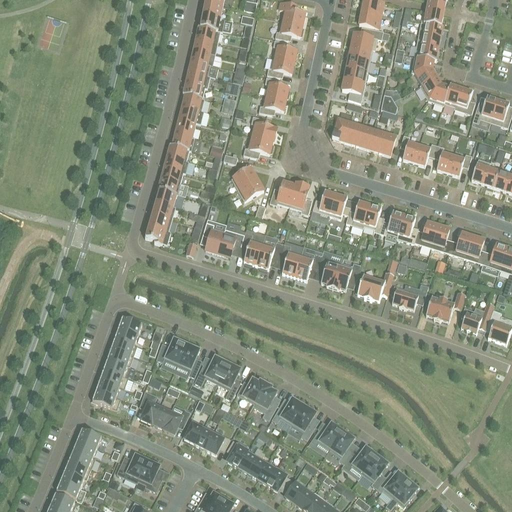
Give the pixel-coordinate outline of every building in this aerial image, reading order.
[(223,9),(224,10),(225,5),(227,6),(227,0),(210,0),(209,6),(223,9)] [(364,2),(361,14),(381,18),(384,5),(380,4),(380,0),(363,0),(363,2),(364,2)] [(427,9),(444,13),(446,0),(425,0),(425,2),(428,3),(427,9)] [(246,4),(244,14),(255,16),(257,6),(246,4)] [(203,18),(220,21),(223,9),(209,6),(205,6),(203,18)] [(286,13),(284,25),(302,29),(305,17),(294,15),(295,9),(281,6),(280,12),(286,13)] [(444,13),(427,9),(426,15),(425,16),(423,16),(421,26),(426,27),(441,30),(441,29),(443,18),(444,13)] [(409,23),(412,12),(405,11),(403,22),(409,23)] [(381,18),(361,14),(359,28),(379,32),(381,18)] [(220,35),(222,36),(225,22),(220,21),(203,18),(200,30),(220,35)] [(284,25),(281,24),(279,35),(277,35),(275,41),(288,44),(289,38),(300,40),(300,39),(302,39),(304,32),(302,31),(302,29),(284,25)] [(424,38),(441,41),(443,30),(441,29),(441,30),(426,27),(424,38)] [(220,35),(200,30),(198,30),(196,41),(218,46),(220,35)] [(373,53),(372,53),(375,54),(377,42),(354,37),(352,48),(373,53)] [(419,37),(417,48),(439,52),(441,41),(424,38),(419,37)] [(250,40),(245,40),(245,42),(243,41),(241,50),(247,51),(250,40)] [(196,41),(193,52),(215,58),(218,46),(196,41)] [(278,51),(275,62),(294,66),(297,55),(286,52),(287,46),(275,44),(273,50),(278,51)] [(372,53),(373,53),(352,48),(349,59),(370,64),(372,53)] [(439,52),(417,48),(415,59),(437,64),(439,52)] [(245,64),(247,52),(241,51),(238,62),(245,64)] [(215,58),(193,52),(190,64),(210,68),(212,69),(215,58)] [(403,57),(396,56),(394,64),(401,66),(403,57)] [(370,64),(349,59),(347,71),(368,75),(370,64)] [(414,75),(433,72),(434,64),(436,64),(437,64),(415,59),(415,60),(414,60),(411,75),(414,75)] [(294,66),(275,62),(273,73),(268,72),(267,78),(280,81),(281,75),(291,78),(294,66)] [(210,68),(190,64),(188,75),(210,80),(208,79),(210,68)] [(237,66),(235,75),(245,77),(247,69),(237,66)] [(363,86),(365,87),(368,75),(347,71),(344,82),(363,86)] [(422,89),(437,79),(433,72),(414,75),(421,88),(422,89)] [(188,75),(185,86),(207,91),(210,80),(188,75)] [(245,77),(235,75),(233,85),(242,88),(245,77)] [(422,89),(420,90),(428,104),(442,87),(437,79),(422,89)] [(267,88),(265,99),(267,99),(286,103),(286,101),(288,101),(290,94),(288,93),(289,92),(278,89),(279,84),(267,81),(265,87),(267,88)] [(344,82),(342,93),(361,97),(363,86),(344,82)] [(185,86),(183,97),(185,98),(202,102),(205,91),(207,91),(185,86)] [(237,98),(239,87),(233,86),(231,97),(237,98)] [(442,87),(428,104),(443,109),(451,88),(450,87),(449,89),(442,87)] [(454,113),(461,91),(451,88),(443,109),(444,109),(445,107),(455,111),(454,113)] [(461,91),(454,113),(471,118),(475,106),(470,104),(473,95),(461,91)] [(185,98),(182,109),(204,115),(204,114),(201,114),(204,102),(202,102),(185,98)] [(384,98),(381,113),(394,105),(391,99),(384,98)] [(286,103),(267,99),(265,111),(260,109),(259,115),(271,118),(273,112),(283,115),(286,103)] [(480,123),(491,126),(498,104),(487,100),(483,110),(478,108),(472,125),(479,127),(480,123)] [(509,107),(498,104),(491,126),(508,132),(511,119),(506,117),(509,107)] [(397,110),(394,105),(381,113),(395,117),(397,110)] [(204,115),(182,109),(179,121),(179,120),(178,123),(196,127),(196,126),(201,127),(204,115)] [(237,113),(235,120),(242,122),(244,115),(237,113)] [(420,114),(415,120),(424,123),(426,116),(420,114)] [(252,141),(271,146),(275,134),(264,131),(265,125),(252,121),(250,128),(255,129),(252,141)] [(344,145),(350,126),(338,122),(332,142),(344,145)] [(175,137),(194,142),(194,141),(192,141),(196,127),(178,123),(177,125),(178,125),(175,137)] [(350,126),(344,145),(355,149),(361,129),(350,126)] [(355,149),(359,150),(367,152),(373,133),(361,129),(355,149)] [(378,156),(384,136),(373,133),(367,152),(378,156)] [(384,136),(378,156),(390,159),(396,140),(384,136)] [(170,148),(190,154),(191,154),(194,142),(175,137),(172,148),(170,148)] [(496,147),(503,150),(507,139),(501,137),(499,141),(498,141),(496,147)] [(414,166),(420,146),(409,143),(410,140),(404,139),(400,151),(406,153),(402,163),(414,166)] [(271,146),(252,141),(249,154),(244,153),(242,159),(256,162),(257,156),(268,159),(271,146)] [(414,166),(415,167),(425,170),(428,160),(434,161),(438,149),(432,147),(431,149),(420,146),(414,166)] [(170,148),(167,159),(189,165),(186,164),(189,153),(190,154),(170,148)] [(223,152),(212,149),(210,157),(221,160),(223,152)] [(436,173),(447,177),(448,177),(454,156),(443,153),(444,151),(438,149),(434,161),(440,163),(436,173)] [(454,156),(448,177),(459,180),(462,170),(468,172),(472,159),(466,157),(465,160),(454,156)] [(237,166),(238,160),(225,157),(224,163),(237,166)] [(164,170),(186,176),(189,165),(167,159),(164,170)] [(488,168),(489,168),(490,166),(478,162),(471,184),(482,187),(488,168)] [(493,191),(499,172),(489,168),(488,168),(482,187),(493,191)] [(161,181),(180,186),(183,176),(185,176),(186,176),(164,170),(161,181)] [(238,194),(239,193),(258,182),(251,171),(231,182),(238,194)] [(493,191),(504,194),(510,175),(499,172),(493,191)] [(161,181),(158,192),(177,197),(180,186),(161,181)] [(239,193),(238,194),(244,205),(264,194),(258,182),(239,193)] [(290,209),(296,189),(284,186),(280,197),(274,195),(270,208),(277,210),(278,205),(290,209)] [(207,194),(215,196),(217,190),(210,188),(207,194)] [(296,189),(290,209),(303,212),(301,217),(308,219),(311,206),(305,204),(309,193),(296,189)] [(175,211),(176,210),(173,209),(177,198),(177,197),(158,192),(158,193),(160,193),(156,205),(175,211)] [(206,200),(213,202),(215,196),(207,194),(206,200)] [(325,194),(321,205),(316,203),(313,211),(319,213),(318,215),(329,219),(336,197),(325,194)] [(350,214),(350,211),(345,209),(347,201),(336,197),(329,219),(341,222),(342,217),(348,219),(350,214)] [(350,214),(348,219),(346,224),(346,226),(363,232),(364,229),(370,208),(359,204),(355,216),(350,214)] [(175,211),(156,205),(152,217),(172,223),(175,211)] [(203,205),(199,217),(205,219),(208,207),(203,205)] [(370,208),(364,229),(374,233),(373,235),(380,237),(384,224),(378,223),(379,220),(381,211),(380,211),(381,209),(373,207),(372,208),(370,208)] [(266,210),(260,208),(256,221),(262,223),(266,210)] [(395,213),(394,215),(393,215),(389,226),(384,224),(380,237),(386,239),(387,236),(397,240),(398,240),(404,218),(402,217),(403,216),(395,213)] [(149,229),(171,236),(171,235),(169,234),(172,223),(152,217),(149,229)] [(205,219),(199,217),(198,217),(195,230),(201,231),(205,219)] [(414,246),(418,235),(412,233),(413,230),(415,221),(414,221),(415,219),(407,217),(406,219),(404,218),(398,240),(397,240),(396,242),(414,247),(414,246)] [(424,235),(418,234),(418,235),(414,246),(431,251),(438,229),(435,227),(435,226),(429,224),(428,225),(427,225),(424,235)] [(218,257),(225,234),(213,231),(214,228),(207,226),(203,239),(209,241),(205,254),(218,257)] [(171,236),(149,229),(145,242),(155,244),(154,247),(162,249),(162,247),(167,248),(171,236)] [(198,243),(201,231),(195,230),(194,229),(191,241),(198,243)] [(450,232),(438,229),(431,251),(449,257),(452,244),(446,242),(450,232)] [(241,250),(244,238),(225,233),(225,234),(218,257),(230,261),(234,248),(241,250)] [(256,269),(263,246),(251,242),(253,238),(245,236),(244,238),(241,250),(248,252),(244,266),(245,266),(244,268),(252,270),(252,268),(256,269)] [(458,246),(452,244),(449,257),(466,262),(473,239),(462,236),(458,246)] [(481,253),(484,243),(473,239),(466,262),(483,268),(487,255),(481,253)] [(279,262),(284,247),(276,245),(275,249),(263,246),(256,269),(260,270),(259,272),(267,274),(267,273),(268,273),(273,260),(279,262)] [(189,246),(186,258),(193,260),(197,248),(189,246)] [(507,251),(504,250),(504,248),(498,246),(497,248),(496,247),(493,257),(487,255),(483,268),(500,273),(507,251)] [(294,281),(301,257),(290,254),(291,250),(284,247),(279,262),(286,264),(282,277),(294,281)] [(500,273),(511,277),(511,250),(511,252),(507,251),(500,273)] [(318,272),(322,259),(315,257),(313,261),(301,257),(294,281),(306,284),(306,285),(307,285),(311,271),(318,273),(318,272)] [(333,292),(341,266),(329,262),(330,259),(323,257),(322,259),(318,272),(325,274),(321,287),(327,288),(326,291),(333,292)] [(341,266),(333,292),(339,294),(340,292),(345,294),(346,294),(349,282),(356,284),(361,268),(353,266),(352,269),(341,266)] [(396,275),(405,277),(407,269),(399,267),(396,275)] [(363,279),(360,289),(358,288),(355,297),(364,300),(364,302),(372,304),(372,302),(379,305),(381,299),(387,301),(393,279),(386,277),(384,285),(363,279)] [(421,288),(420,293),(405,288),(404,293),(394,290),(392,299),(395,300),(392,307),(399,309),(399,311),(406,313),(407,311),(414,314),(416,306),(423,308),(428,290),(421,288)] [(427,308),(425,316),(427,316),(426,319),(434,322),(434,323),(440,325),(441,324),(449,326),(454,312),(461,314),(466,298),(458,296),(454,308),(446,305),(447,304),(440,302),(440,303),(432,301),(429,309),(427,308)] [(499,297),(497,304),(503,306),(506,299),(499,297)] [(487,306),(481,323),(473,319),(474,315),(464,311),(461,320),(465,322),(461,332),(467,334),(466,335),(470,336),(471,335),(477,337),(479,332),(485,334),(494,309),(487,306)] [(492,332),(488,342),(506,349),(511,333),(511,332),(498,327),(502,316),(494,313),(487,330),(492,332)] [(123,321),(119,331),(138,338),(142,328),(123,321)] [(135,348),(138,338),(119,331),(115,341),(135,349),(135,348)] [(163,336),(155,333),(152,343),(160,346),(163,336)] [(109,351),(109,350),(109,351),(111,352),(133,360),(137,349),(135,348),(135,349),(115,341),(114,344),(113,346),(111,346),(109,351)] [(187,347),(174,341),(169,352),(161,349),(156,363),(164,366),(165,364),(177,369),(187,347)] [(195,381),(201,366),(195,364),(200,352),(187,347),(177,369),(189,374),(188,378),(195,381)] [(111,352),(108,362),(130,370),(133,360),(111,352)] [(205,381),(217,387),(228,366),(223,363),(224,362),(217,358),(216,360),(215,359),(210,370),(204,367),(194,386),(201,389),(205,381)] [(106,367),(104,367),(102,371),(102,372),(104,373),(126,381),(126,380),(130,370),(108,362),(107,365),(106,367)] [(228,366),(217,387),(229,393),(225,401),(232,404),(241,386),(235,383),(240,372),(240,370),(233,366),(233,368),(228,366)] [(126,380),(126,381),(104,373),(103,375),(102,378),(100,377),(98,382),(98,383),(100,384),(120,391),(124,393),(128,381),(126,380)] [(145,376),(143,383),(148,385),(151,378),(145,376)] [(259,385),(257,384),(253,382),(253,381),(249,388),(244,385),(237,398),(254,407),(266,386),(260,383),(259,385)] [(96,394),(116,401),(120,391),(100,384),(96,394)] [(274,401),(275,399),(277,395),(271,391),(272,389),(266,386),(254,407),(253,409),(265,416),(262,420),(269,424),(280,405),(274,401)] [(192,387),(189,395),(195,397),(198,390),(192,387)] [(180,395),(170,390),(167,396),(178,401),(180,395)] [(121,402),(116,401),(96,394),(92,405),(117,413),(121,402)] [(146,410),(145,413),(141,423),(152,428),(153,427),(152,427),(161,408),(154,405),(157,400),(145,395),(140,408),(146,410)] [(291,429),(304,409),(292,401),(290,405),(285,413),(279,410),(272,423),(277,426),(280,422),(291,429)] [(200,415),(205,406),(199,403),(195,412),(200,415)] [(230,410),(223,406),(220,411),(228,415),(230,410)] [(152,427),(153,427),(163,432),(172,413),(161,408),(152,427)] [(310,426),(314,420),(316,416),(315,415),(316,414),(310,410),(309,411),(304,409),(291,429),(303,436),(301,440),(307,444),(316,430),(310,426)] [(225,414),(220,411),(216,418),(221,421),(225,414)] [(182,418),(172,413),(163,432),(174,438),(179,427),(184,429),(190,416),(184,413),(182,418)] [(234,426),(239,429),(243,422),(238,419),(234,426)] [(243,422),(239,429),(244,431),(247,424),(243,422)] [(194,424),(184,442),(195,448),(204,429),(194,424)] [(333,425),(332,426),(331,426),(324,436),(319,432),(311,445),(316,449),(318,446),(329,454),(343,434),(338,431),(339,429),(333,425)] [(262,427),(259,431),(265,435),(268,429),(264,426),(262,427)] [(204,429),(195,448),(205,453),(215,434),(204,429)] [(266,436),(260,432),(257,438),(262,442),(266,436)] [(104,454),(108,443),(82,433),(78,443),(97,451),(104,454)] [(216,458),(219,452),(220,449),(225,452),(230,442),(215,434),(205,453),(216,458)] [(355,440),(349,435),(347,437),(343,434),(329,454),(340,461),(339,464),(344,467),(353,455),(348,452),(354,442),(354,441),(355,440)] [(78,443),(74,453),(93,461),(93,460),(97,451),(78,443)] [(227,465),(237,471),(248,453),(233,444),(227,453),(232,456),(227,465)] [(353,455),(344,467),(343,469),(349,474),(352,470),(362,478),(377,458),(366,450),(358,460),(353,455)] [(261,455),(262,453),(258,451),(254,457),(248,453),(237,471),(239,472),(242,473),(247,477),(261,455)] [(73,455),(72,458),(70,457),(68,462),(67,462),(70,463),(69,463),(91,472),(96,461),(93,460),(93,461),(74,453),(73,455)] [(261,455),(247,477),(248,477),(251,479),(257,483),(268,465),(262,461),(265,457),(261,455)] [(143,461),(144,459),(138,456),(137,458),(135,457),(130,468),(122,465),(117,477),(137,487),(148,463),(143,461)] [(381,462),(377,458),(362,478),(373,486),(371,488),(376,492),(386,480),(381,476),(388,467),(387,466),(389,465),(382,460),(381,462)] [(65,474),(84,482),(86,483),(91,472),(69,463),(68,466),(67,468),(65,468),(63,472),(63,473),(65,474)] [(137,487),(138,485),(146,488),(145,490),(157,496),(162,483),(155,480),(160,469),(159,468),(160,466),(154,463),(153,465),(148,463),(137,487)] [(262,485),(267,489),(278,471),(276,470),(268,465),(257,483),(259,483),(262,485)] [(280,490),(286,493),(292,483),(286,480),(288,477),(287,476),(278,471),(267,489),(277,495),(279,493),(280,490)] [(393,502),(408,483),(405,480),(406,479),(399,473),(390,484),(386,480),(376,492),(381,496),(383,494),(392,502),(393,502)] [(65,474),(61,484),(80,492),(84,482),(65,474)] [(322,475),(318,481),(322,484),(326,479),(322,475)] [(112,483),(109,490),(114,492),(117,485),(112,483)] [(412,501),(411,500),(419,490),(413,485),(412,487),(408,483),(393,502),(392,502),(385,510),(388,511),(391,511),(397,506),(403,511),(412,501)] [(57,494),(76,502),(80,492),(61,484),(57,494)] [(285,500),(294,506),(304,492),(295,485),(285,500)] [(352,494),(346,490),(342,496),(347,500),(352,494)] [(313,498),(304,492),(294,506),(301,511),(302,511),(313,498)] [(216,495),(215,496),(213,496),(211,499),(206,496),(195,511),(217,511),(224,502),(220,500),(221,498),(216,495)] [(317,511),(324,503),(315,495),(313,498),(302,511),(317,511)] [(121,496),(118,501),(126,505),(128,500),(121,496)] [(55,498),(52,506),(51,507),(63,511),(71,511),(75,505),(56,497),(55,498)] [(103,502),(97,499),(93,509),(100,511),(103,502)] [(231,511),(234,508),(224,502),(217,511),(231,511)] [(330,511),(331,511),(333,509),(325,503),(324,503),(317,511),(330,511)]
